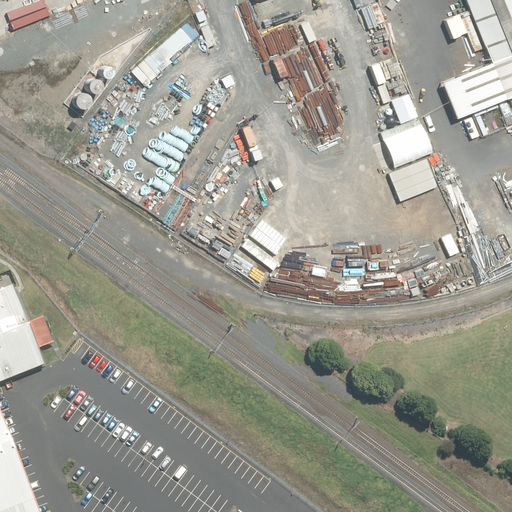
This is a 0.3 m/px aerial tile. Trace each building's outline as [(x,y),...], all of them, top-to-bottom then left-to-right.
[(511,104),(511,0),(458,0),(503,108),(511,104)] [(9,34),(0,38),(0,49),(13,43),(9,34)] [(173,37),(155,47),(161,60),(180,50),(173,37)] [(96,95),(99,97),(102,97),(104,96),(107,95),(109,92),(110,89),(110,87),(109,84),(107,82),(104,80),(101,79),(99,80),(96,81),(94,83),(93,86),(92,88),(93,91),(94,94),(96,95)] [(79,108),(81,110),(84,111),(87,111),(90,111),(92,109),(94,107),(95,104),(95,101),(94,99),(93,96),(90,94),(88,93),(84,93),(82,95),(79,96),(78,99),(77,102),(77,105),(79,108)] [(0,511),(30,511),(0,435),(0,511)]
